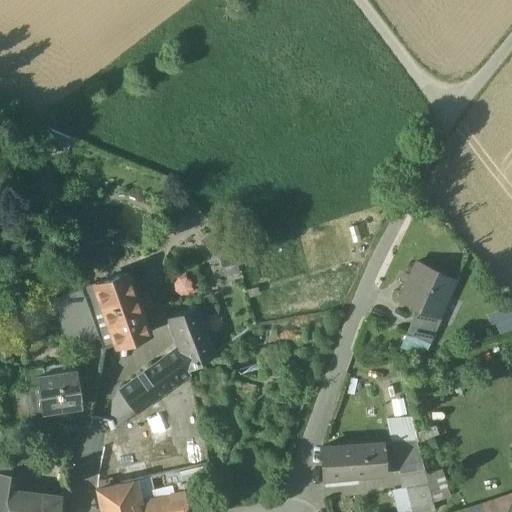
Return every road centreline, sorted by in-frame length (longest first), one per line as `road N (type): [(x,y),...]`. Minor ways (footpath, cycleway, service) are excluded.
road 1 (residential): [(293,511),(372,267),(451,112)]
road 2 (track): [(362,0),(451,112)]
